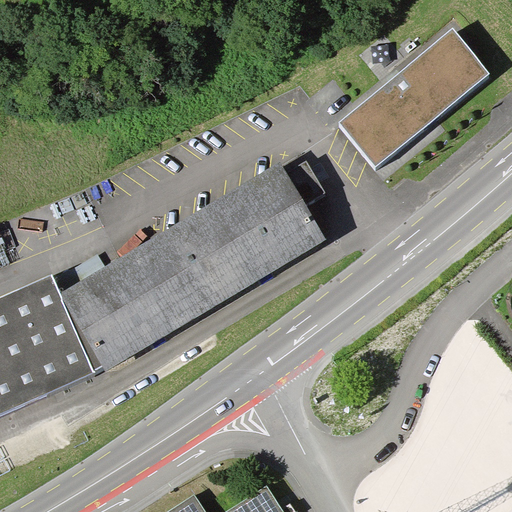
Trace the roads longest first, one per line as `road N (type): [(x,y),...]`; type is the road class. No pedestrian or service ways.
road 1 (unknown): [(378,234),(325,134),(307,118),(288,117),(0,272)]
road 2 (unknown): [(0,434),(110,384),(342,244),(378,234)]
road 3 (primary): [(256,373),(511,167)]
road 4 (primary): [(43,511),(256,373)]
road 5 (residential): [(256,373),(334,511)]
